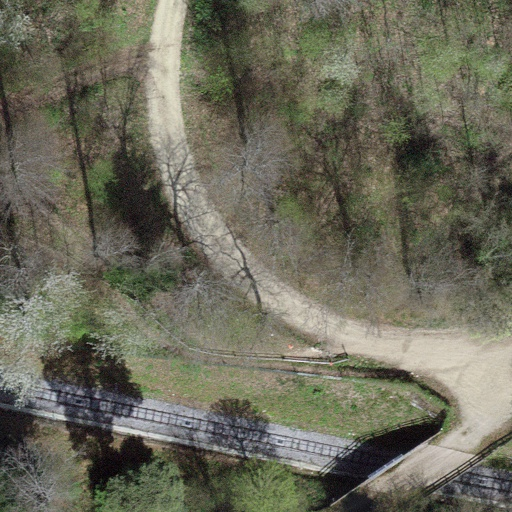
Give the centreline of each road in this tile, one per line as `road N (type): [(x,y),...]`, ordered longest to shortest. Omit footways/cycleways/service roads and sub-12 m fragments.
road 1 (track): [(508,373),(362,342),(302,317),(253,282),(220,251),(173,158),(163,56)]
road 2 (track): [(348,511),(391,496),(456,449),(508,373)]
